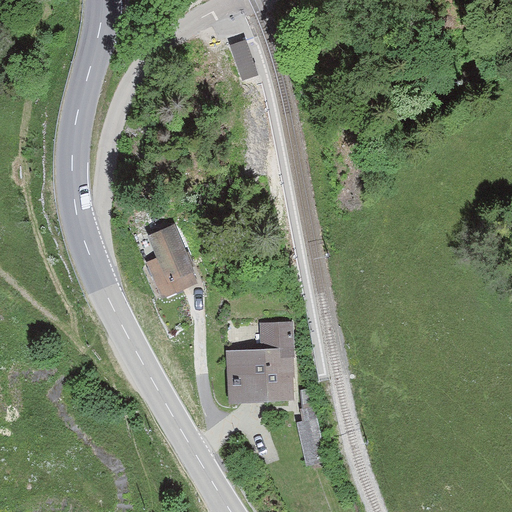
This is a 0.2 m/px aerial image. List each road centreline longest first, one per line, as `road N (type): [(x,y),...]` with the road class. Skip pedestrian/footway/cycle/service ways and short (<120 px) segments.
road 1 (residential): [(235,0),(173,33),(125,94),(93,266)]
road 2 (secondary): [(231,511),(93,266)]
road 3 (secondary): [(93,266),(72,167),(103,0)]
